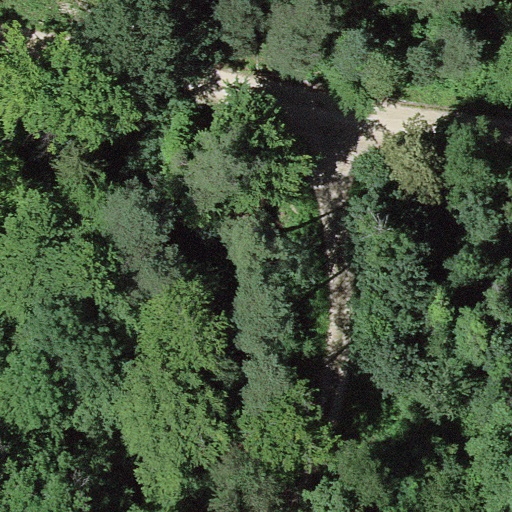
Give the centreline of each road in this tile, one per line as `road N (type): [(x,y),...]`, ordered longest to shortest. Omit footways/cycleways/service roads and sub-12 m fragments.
road 1 (track): [(511,116),(323,108),(0,23)]
road 2 (track): [(268,511),(315,457),(336,407),(344,347),(323,108)]
